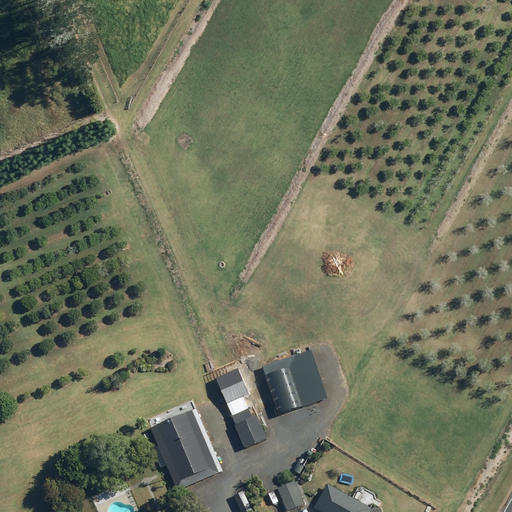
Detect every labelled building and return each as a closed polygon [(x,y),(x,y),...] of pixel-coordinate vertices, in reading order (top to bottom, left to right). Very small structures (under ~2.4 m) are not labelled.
[(315,352),(264,369),(280,417),(331,399),(315,352)] [(225,371),(229,379),(218,384),(228,405),(252,394),(242,373),(233,377),(229,369),(225,371)] [(162,469),(168,466),(179,493),(225,474),(195,401),(149,420),(161,448),(154,450),(162,469)] [(256,408),(234,417),(247,450),(269,441),(256,408)] [(297,483),(280,490),(288,511),(289,511),(306,505),(297,483)] [(374,511),(375,510),(353,497),(330,485),(316,509),(320,511),(374,511)] [(244,491),(235,496),(243,511),(253,511),(255,511),(244,491)]
